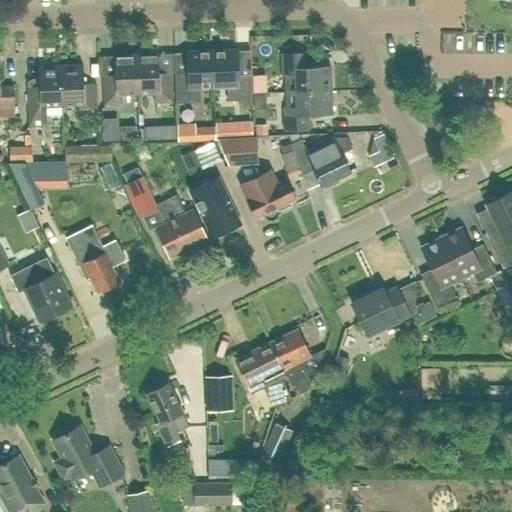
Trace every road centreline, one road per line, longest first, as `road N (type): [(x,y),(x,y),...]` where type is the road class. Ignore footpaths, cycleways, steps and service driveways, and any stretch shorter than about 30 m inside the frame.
road 1 (tertiary): [(0,400),(432,194)]
road 2 (residential): [(349,22),(296,10),(25,24),(0,12)]
road 3 (track): [(302,256),(340,328),(267,499)]
road 4 (residential): [(432,194),(349,22)]
